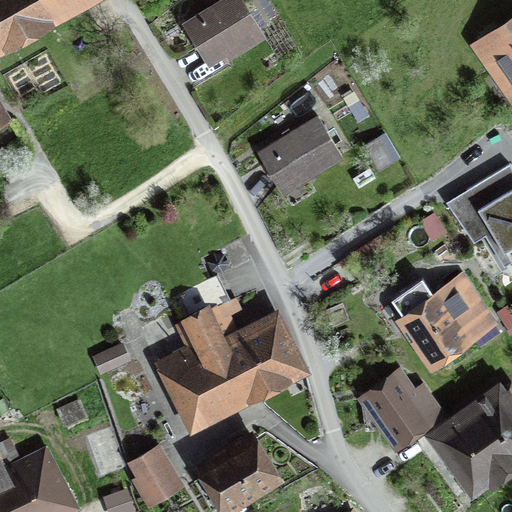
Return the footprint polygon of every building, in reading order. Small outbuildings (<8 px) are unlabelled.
[(0,0),(0,38),(69,0),(0,0)] [(243,0),(236,0),(188,27),(208,62),(261,31),(243,0)] [(511,84),(511,28),(485,50),(511,84)] [(276,156),(300,199),(361,165),(337,122),(276,156)] [(511,177),(468,206),(511,274),(511,177)] [(439,362),(495,321),(454,264),(397,305),(439,362)] [(372,268),(331,287),(349,326),(391,307),(372,268)] [(185,418),(297,362),(274,316),(236,335),(218,300),(181,318),(192,340),(155,358),(185,418)] [(405,363),(362,389),(397,445),(439,418),(405,363)] [(511,397),(449,439),(490,502),(511,487),(511,397)] [(77,400),(56,406),(61,422),(82,415),(77,400)] [(277,434),(214,465),(237,511),(300,480),(277,434)] [(0,511),(40,511),(71,496),(46,443),(6,465),(0,455),(0,511)] [(136,477),(164,462),(155,445),(127,460),(136,477)] [(164,462),(136,477),(150,503),(178,488),(164,462)]
